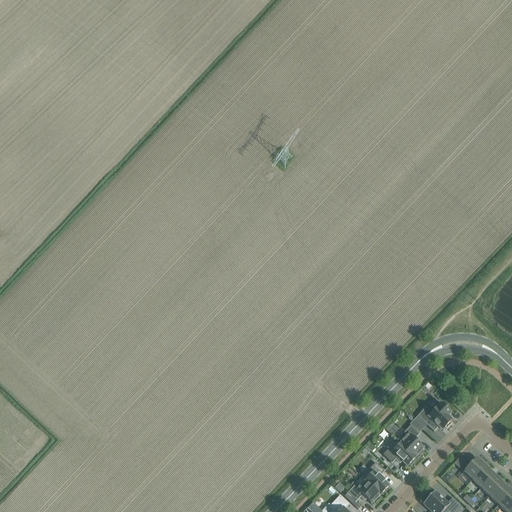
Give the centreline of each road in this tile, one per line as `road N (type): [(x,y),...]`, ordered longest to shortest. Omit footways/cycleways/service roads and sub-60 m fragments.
road 1 (tertiary): [(428,352),(275,511)]
road 2 (residential): [(511,451),(471,425),(389,511)]
